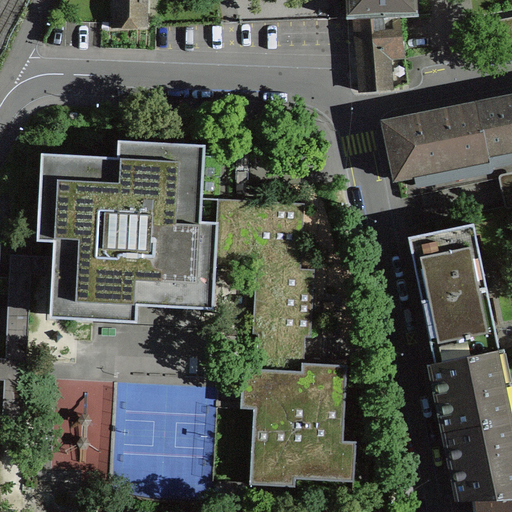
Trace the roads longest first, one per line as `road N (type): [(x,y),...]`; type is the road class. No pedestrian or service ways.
road 1 (residential): [(435,511),(350,110)]
road 2 (residential): [(350,110),(328,89),(298,79),(11,72)]
road 3 (residential): [(350,110),(511,68)]
